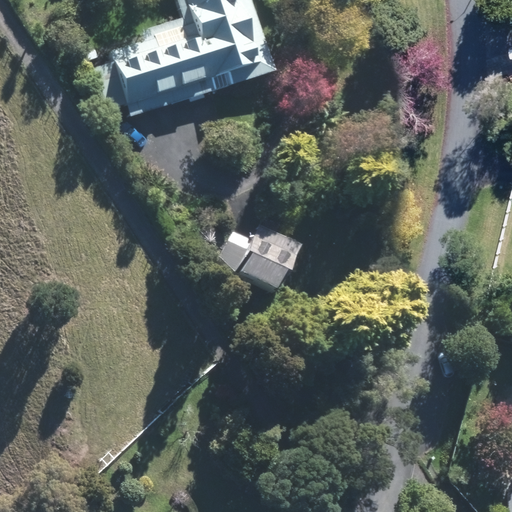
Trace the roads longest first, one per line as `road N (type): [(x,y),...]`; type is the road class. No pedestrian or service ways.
road 1 (unknown): [(0,25),(72,106),(180,259),(333,511)]
road 2 (residential): [(374,511),(430,256),(447,52),(436,0)]
